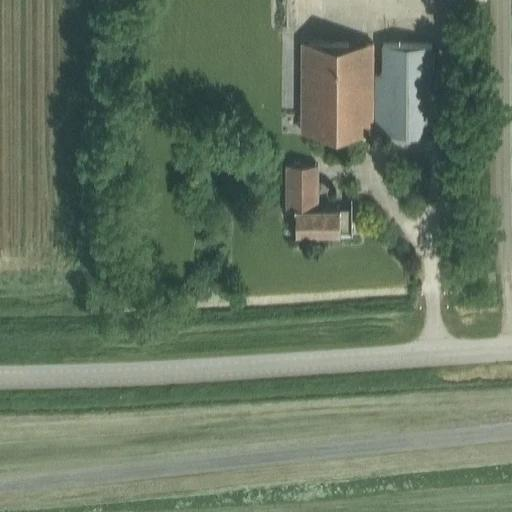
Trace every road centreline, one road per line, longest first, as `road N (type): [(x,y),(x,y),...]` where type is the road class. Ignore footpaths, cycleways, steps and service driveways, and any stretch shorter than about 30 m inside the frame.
road 1 (unclassified): [(0,487),(511,432)]
road 2 (unclassified): [(511,350),(0,379)]
